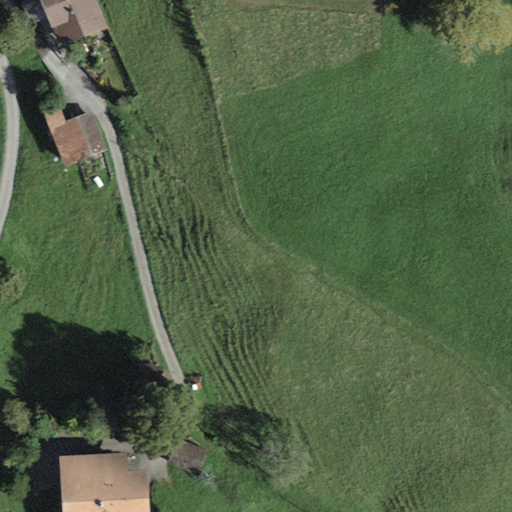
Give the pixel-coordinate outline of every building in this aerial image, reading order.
[(48,0),(65,39),(98,25),(87,0),(48,0)] [(93,118),(54,134),(64,161),(104,146),(93,118)] [(141,364),(140,394),(160,395),(161,365),(141,364)] [(196,471),(204,453),(181,443),(173,462),(196,471)] [(73,461),(74,511),(141,511),(140,493),(119,494),(117,458),(73,461)]
